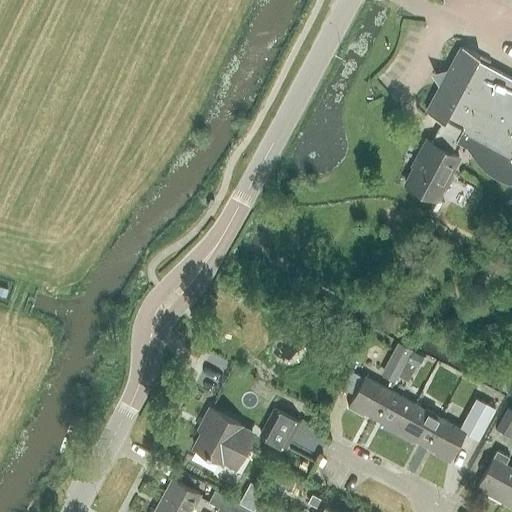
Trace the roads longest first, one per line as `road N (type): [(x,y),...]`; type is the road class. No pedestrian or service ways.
road 1 (tertiary): [(215,247),(350,0)]
road 2 (tertiary): [(74,511),(141,385),(146,343)]
road 3 (track): [(0,262),(30,271),(97,193)]
road 4 (tertiary): [(215,247),(150,306),(146,343)]
road 5 (tertiary): [(146,343),(205,278),(215,247)]
